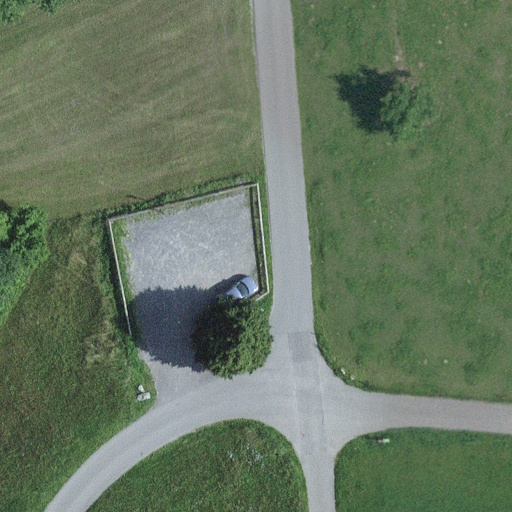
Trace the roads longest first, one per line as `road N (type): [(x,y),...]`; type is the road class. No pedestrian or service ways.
road 1 (unclassified): [(301,400),(273,0)]
road 2 (unclassified): [(68,511),(92,474),(191,410),(301,400)]
road 3 (unclassified): [(301,400),(511,420)]
